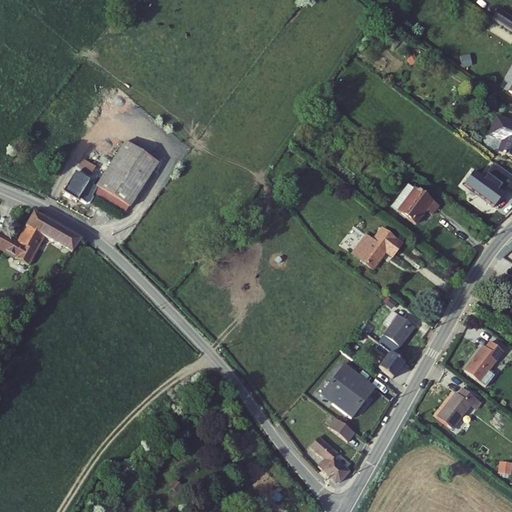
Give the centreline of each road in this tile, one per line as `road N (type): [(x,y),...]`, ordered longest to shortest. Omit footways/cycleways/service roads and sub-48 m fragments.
road 1 (unclassified): [(0,187),(80,227),(121,260),(224,367),(307,477),(344,509)]
road 2 (residential): [(511,229),(480,268),(344,509)]
